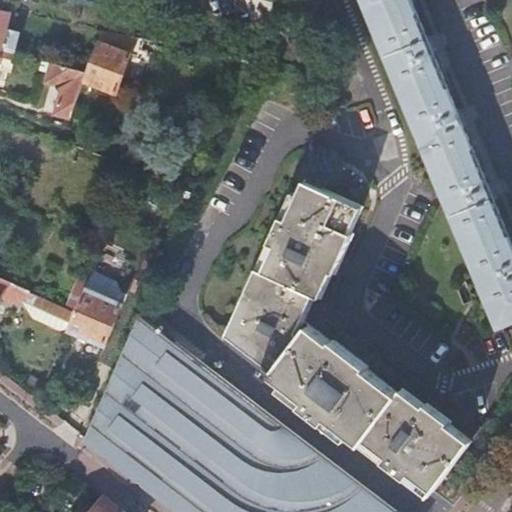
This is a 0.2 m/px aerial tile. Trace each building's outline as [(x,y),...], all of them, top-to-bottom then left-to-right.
[(363,0),(497,327),(511,321),(511,249),(491,198),(494,197),(491,190),(489,184),(486,185),(461,125),(464,124),(461,116),(458,110),(455,111),(431,52),(434,50),(431,43),(428,37),(425,38),(409,0),(363,0)] [(8,31),(13,12),(0,9),(0,49),(14,53),(20,33),(8,31)] [(88,73),(85,81),(118,92),(138,37),(103,30),(88,73)] [(0,59),(1,57),(12,61),(14,53),(0,49),(0,59)] [(1,57),(0,59),(0,70),(12,74),(15,62),(12,62),(12,61),(1,57)] [(58,112),(71,118),(85,81),(88,73),(52,64),(48,83),(60,87),(64,90),(58,112)] [(409,475),(432,492),(434,490),(470,442),(448,424),(450,422),(427,404),(425,406),(403,389),(398,394),(366,369),(368,367),(334,340),(332,343),(303,319),(314,296),(319,298),(330,273),(333,274),(351,235),(348,233),(360,208),(302,182),(285,220),(280,218),(268,244),(273,247),(263,271),(257,268),(227,335),(266,366),(263,370),(304,402),(300,407),(324,424),(327,420),(360,446),(365,441),(386,457),(382,462),(405,480),(409,475)] [(134,290),(148,296),(161,267),(147,261),(134,290)] [(76,312),(86,289),(89,281),(80,277),(66,308),(76,312)] [(60,331),(69,329),(76,312),(66,308),(11,284),(0,279),(0,301),(2,298),(12,305),(23,301),(34,319),(60,331)] [(76,312),(69,329),(106,346),(123,305),(86,289),(76,312)] [(403,511),(141,311),(89,429),(199,511),(403,511)] [(113,511),(99,501),(88,511),(113,511)]
